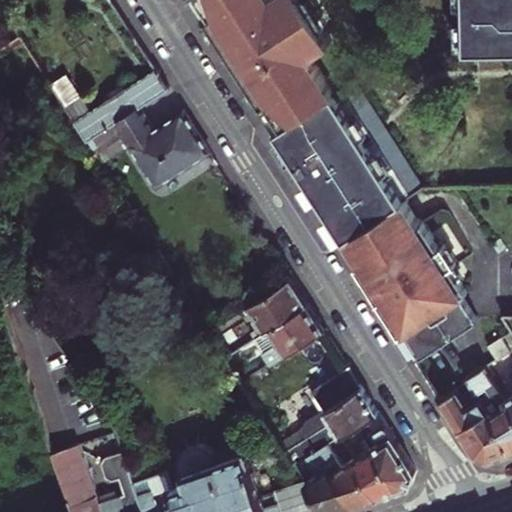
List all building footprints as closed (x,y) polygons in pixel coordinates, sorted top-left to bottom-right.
[(202,0),(194,0),(196,3),(207,19),(213,16),(202,0)] [(202,0),(213,16),(207,19),(261,103),(266,100),(283,125),(333,93),(308,54),(331,39),(305,0),(202,0)] [(511,0),(465,0),(467,49),(511,48),(511,0)] [(87,139),(120,119),(138,107),(169,87),(156,68),(76,121),(87,139)] [(334,92),(403,200),(423,186),(354,79),(334,92)] [(340,241),(403,200),(333,93),(283,125),(277,129),(270,133),(340,241)] [(266,100),(261,103),(277,129),(283,125),(266,100)] [(138,107),(120,119),(161,182),(209,150),(183,110),(153,129),(138,107)] [(418,224),(403,201),(346,238),(406,331),(421,356),(479,319),(464,295),(468,292),(460,280),(452,267),(456,265),(453,261),(445,248),(443,244),(439,247),(423,222),(418,224)] [(346,238),(340,241),(416,359),(421,356),(406,331),(346,238)] [(445,248),(453,261),(458,258),(450,245),(445,248)] [(0,277),(13,273),(0,253),(0,277)] [(452,267),(460,280),(464,277),(456,265),(452,267)] [(225,354),(266,328),(307,302),(291,277),(209,329),(225,354)] [(307,302),(266,328),(277,345),(270,349),(275,358),(323,327),(307,302)] [(489,343),(498,358),(510,349),(502,334),(489,343)] [(470,380),(472,384),(490,372),(485,365),(484,363),(467,375),(470,380)] [(300,450),(289,433),(279,439),(295,463),(307,455),(319,448),(328,442),(341,434),(351,429),(359,424),(363,421),(367,419),(378,412),(350,367),(312,391),(331,422),(311,435),(315,440),(300,450)] [(483,401),(511,445),(511,406),(506,397),(490,372),(472,384),(474,386),(476,390),(487,384),(493,394),(483,401)] [(441,398),(451,415),(468,405),(470,407),(473,404),(469,398),(465,400),(457,388),(441,398)] [(490,458),(511,450),(511,445),(483,401),(482,399),(473,404),(470,407),(468,405),(451,415),(476,453),(490,458)] [(416,471),(378,412),(367,419),(381,442),(373,447),(399,488),(411,485),(416,471)] [(363,421),(359,424),(363,430),(367,428),(363,421)] [(399,488),(373,447),(365,452),(351,429),(341,434),(355,457),(378,496),(399,488)] [(353,504),(378,496),(355,457),(343,465),(328,442),(319,448),(353,504)] [(72,511),(143,511),(133,482),(123,451),(104,457),(100,464),(105,478),(112,481),(119,479),(124,494),(98,502),(78,444),(53,453),(72,511)] [(326,511),(307,482),(304,478),(274,489),(278,503),(272,505),(269,497),(262,499),(246,451),(218,461),(215,454),(211,449),(203,446),(197,446),(188,449),(183,455),(181,460),(181,467),(186,483),(171,488),(179,511),(326,511)] [(326,511),(329,511),(353,504),(319,448),(307,455),(319,474),(307,482),(326,511)] [(149,491),(145,478),(133,482),(143,511),(159,511),(152,490),(149,491)]
